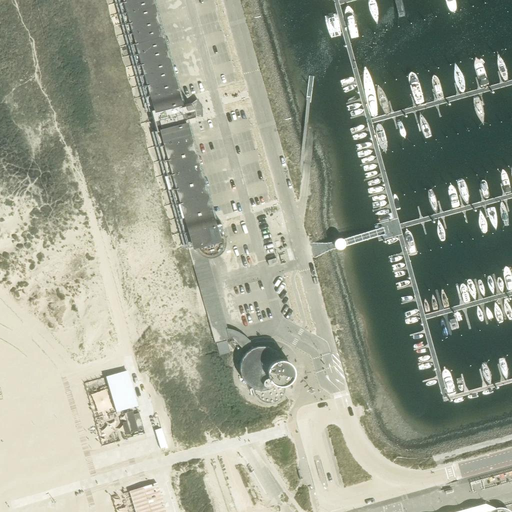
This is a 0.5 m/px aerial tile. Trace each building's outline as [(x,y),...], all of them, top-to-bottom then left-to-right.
[(219,221),(217,222),(208,225),(179,124),(178,121),(194,116),(194,115),(200,116),(200,110),(198,105),(195,100),(191,103),(190,103),(174,107),(174,104),(173,102),(144,0),(117,0),(149,110),(148,110),(149,111),(151,111),(156,130),(154,131),(154,132),(155,131),(187,247),(188,247),(189,250),(195,248),(195,249),(197,251),(198,252),(199,254),(201,255),(202,255),(204,256),(206,257),(208,257),(210,257),(211,257),(213,256),(215,255),(216,255),(217,254),(219,253),(219,252),(221,251),(222,249),(223,247),(223,246),(224,245),(224,244),(224,243),(224,242),(224,241),(224,240),(224,238),(224,236),(219,221)] [(195,249),(195,248),(189,250),(215,343),(229,339),(226,329),(206,257),(204,256),(202,255),(201,255),(199,254),(198,252),(197,251),(195,249)] [(492,274),(484,277),(489,297),(496,295),(496,290),(492,274)] [(478,327),(486,325),(481,308),(479,305),(472,307),(478,327)] [(232,338),(240,346),(246,352),(244,354),(243,356),(242,357),(241,358),(241,359),(240,360),(240,362),(239,363),(239,364),(239,366),(239,367),(239,368),(239,370),(239,371),(240,372),(240,373),(240,375),(241,376),(242,378),(242,379),(243,380),(244,381),(245,382),(246,383),(247,385),(249,386),(252,387),(252,388),(252,390),(252,392),(253,393),(253,394),(254,395),(254,396),(255,398),(256,399),(257,400),(259,402),(260,402),(261,403),(262,403),(263,404),(265,404),(269,405),(271,405),(272,404),(273,404),(274,404),(276,403),(278,402),(279,401),(281,400),(282,398),(284,397),(285,395),(285,393),(286,391),(286,390),(286,389),(286,383),(288,383),(289,382),(290,381),(291,380),(291,379),(292,378),(293,376),(293,375),(293,373),(293,372),(293,370),(293,369),(293,367),(292,366),(291,364),(291,363),(289,362),(288,361),(287,360),(286,360),(285,359),(283,358),(281,358),(280,356),(279,354),(278,354),(277,353),(276,351),(274,350),(273,349),(272,348),(271,348),(270,347),(268,347),(266,346),(263,346),(261,346),(259,346),(256,346),(254,347),(253,347),(248,340),(243,336),(238,333),(232,330),(226,329),(229,339),(232,338)] [(219,356),(230,353),(226,340),(216,343),(219,356)] [(127,371),(106,378),(116,412),(137,406),(127,371)] [(88,399),(90,404),(101,401),(100,396),(88,399)] [(139,416),(138,414),(133,415),(132,412),(124,414),(127,422),(122,424),(126,435),(137,431),(136,427),(142,425),(139,416)] [(162,440),(156,442),(159,452),(165,450),(162,440)] [(165,511),(156,483),(129,492),(134,511),(165,511)]
